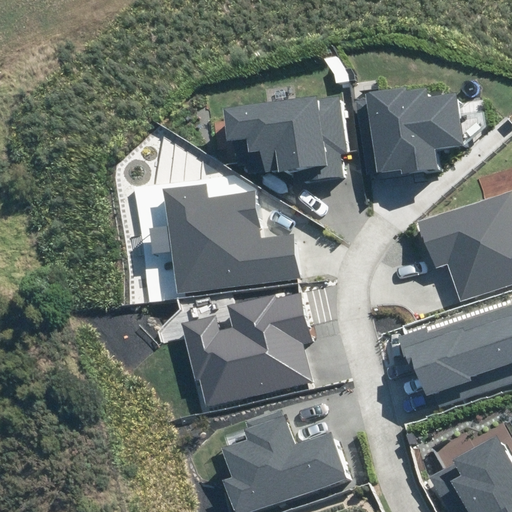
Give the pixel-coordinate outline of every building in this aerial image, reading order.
[(435,149),(463,145),(456,94),(427,98),(426,89),(407,92),(406,86),(364,92),(376,172),(399,169),(400,174),(438,169),(435,149)] [(306,182),(344,177),(340,153),(347,152),(338,94),(223,110),(227,140),(246,137),(248,150),(257,149),(260,170),(278,167),(279,171),(304,168),(306,182)] [(204,183),(164,188),(178,295),(301,278),(295,232),(261,237),(255,191),(206,198),(204,183)] [(461,302),(511,284),(511,191),(418,222),(434,269),(449,264),(461,302)] [(214,315),(181,323),(195,381),(201,379),(208,407),(313,381),(303,343),(313,341),(301,293),(274,299),(273,293),(225,305),(231,327),(218,331),(214,315)] [(438,408),(511,382),(511,304),(430,334),(427,326),(397,336),(408,367),(414,364),(426,397),(433,395),(438,408)] [(231,478),(223,481),(233,511),(251,511),(346,480),(330,432),(294,444),(281,408),(246,420),(249,428),(244,430),(247,439),(221,448),(231,478)] [(511,511),(511,467),(494,436),(451,459),(454,463),(429,477),(448,511),(511,511)]
